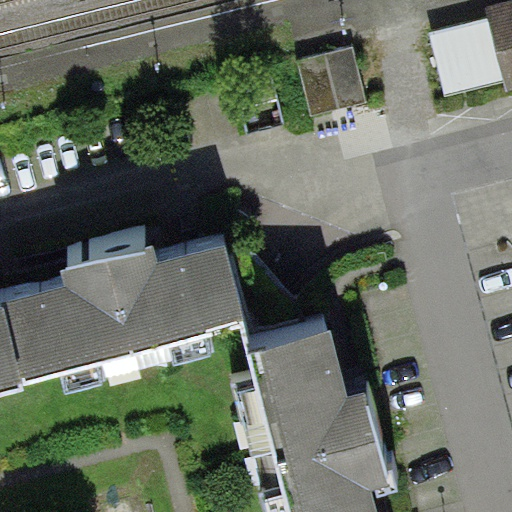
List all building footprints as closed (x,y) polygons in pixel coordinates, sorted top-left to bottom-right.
[(511,0),(487,6),(489,15),(504,77),(506,85),(511,83),(511,0)] [(504,77),(489,15),(430,30),(446,91),(504,77)] [(1,261),(25,353),(241,298),(218,206),(159,221),(153,199),(57,223),(63,245),(1,261)] [(0,359),(25,353),(1,261),(0,260),(0,359)] [(338,281),(247,301),(293,511),(374,511),(389,509),(376,449),(398,445),(376,348),(354,353),(338,281)]
